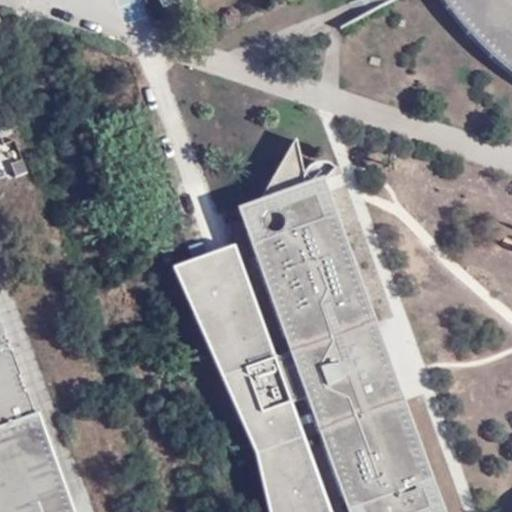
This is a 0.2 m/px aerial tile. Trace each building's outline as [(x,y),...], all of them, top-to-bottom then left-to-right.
[(511,0),(441,0),(451,15),(486,53),(511,74),(511,0)] [(0,138),(11,135),(2,105),(0,105),(0,138)] [(25,176),(14,141),(0,145),(10,180),(25,176)] [(349,511),(443,511),(323,181),(334,170),(325,164),(309,166),(304,174),(296,143),(260,202),(236,210),(290,353),(307,401),(349,511)] [(203,257),(169,269),(255,451),(268,511),(330,511),(291,405),(307,401),(290,353),(276,357),(235,245),(203,257)] [(0,511),(65,511),(0,338),(0,511)]
